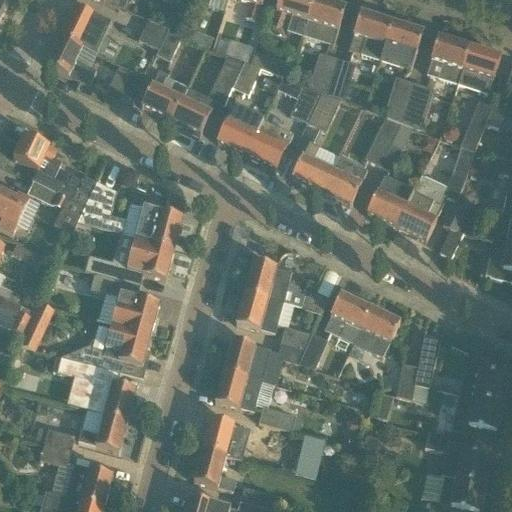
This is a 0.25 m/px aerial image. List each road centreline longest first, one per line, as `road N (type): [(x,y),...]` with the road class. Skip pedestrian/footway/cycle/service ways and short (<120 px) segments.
road 1 (residential): [(146,511),(230,199)]
road 2 (residential): [(511,330),(230,199)]
road 3 (residential): [(230,199),(7,94)]
